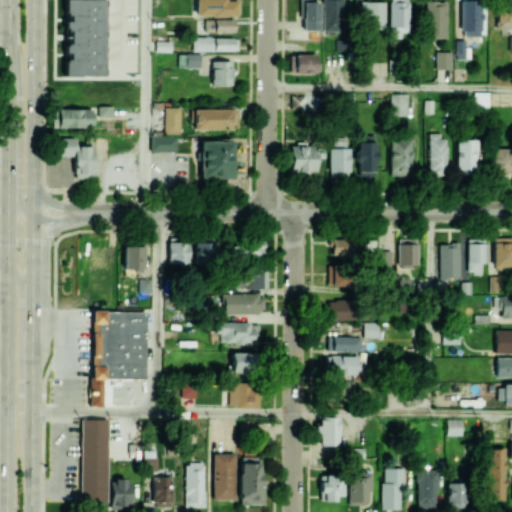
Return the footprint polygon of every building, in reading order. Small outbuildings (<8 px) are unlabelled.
[(61,0),(61,12),(63,12),(63,15),(66,15),(66,20),(62,20),(62,28),(63,28),(63,30),(66,30),(66,42),(64,42),(64,45),(62,45),(62,52),(66,52),(66,58),(64,58),(64,60),(62,60),(62,75),(100,75),(100,72),(100,0),(61,0)] [(193,0),(194,16),(239,15),(238,0),(193,0)] [(300,0),(300,30),(318,30),(319,1),(310,1),(310,0),(300,0)] [(322,0),(322,30),(341,31),(342,0),(322,0)] [(388,0),(389,38),(400,38),(400,32),(409,32),(408,0),(388,0)] [(446,37),(446,0),(425,0),(425,37),(446,37)] [(460,0),(460,36),(481,36),(480,0),(460,0)] [(383,1),(359,1),(359,28),(383,28),(383,1)] [(511,28),(511,13),(500,13),(500,28),(511,28)] [(191,50),(209,51),(210,37),(192,36),(191,50)] [(451,69),(451,51),(435,51),(435,69),(451,69)] [(199,53),(184,54),(184,67),(199,66),(199,53)] [(319,53),(293,54),(294,73),(320,72),(319,53)] [(230,60),(210,60),(210,85),(230,85),(230,60)] [(389,94),(389,108),(407,108),(406,93),(389,94)] [(164,106),(163,135),(150,134),(149,150),(177,150),(177,134),(179,134),(180,106),(164,106)] [(191,107),(191,128),(237,128),(237,107),(191,107)] [(56,127),(91,127),(91,117),(97,117),(97,108),(56,109),(56,127)] [(428,134),(427,174),(445,175),(446,134),(428,134)] [(375,176),(375,136),(366,136),(366,141),(356,141),(356,176),(375,176)] [(92,145),(75,146),(75,137),(56,138),(56,156),(73,155),(73,178),(93,178),(92,145)] [(233,138),(198,138),(198,178),(233,178),(233,138)] [(388,174),(410,175),(411,139),(389,138),(388,174)] [(475,138),(455,139),(456,170),(475,169),(475,138)] [(348,141),(335,140),(334,148),(328,148),(327,177),(347,177),(348,141)] [(317,171),(317,158),(322,158),(322,145),(290,144),(289,170),(317,171)] [(511,148),(493,149),(493,175),(511,175),(511,148)] [(511,266),(511,237),(493,237),(492,266),(511,266)] [(466,273),(481,273),(481,263),(484,263),(485,238),(466,238),(466,273)] [(331,256),(361,256),(361,239),(331,239),(331,256)] [(167,241),(168,263),(188,263),(188,240),(167,241)] [(264,241),(244,240),(244,245),(237,245),(237,256),(263,256),(264,241)] [(416,264),(416,240),(397,240),(396,264),(416,264)] [(215,242),(195,241),(194,264),(214,265),(215,242)] [(438,243),(438,277),(458,277),(458,243),(438,243)] [(122,268),(143,268),(143,244),(123,244),(122,268)] [(108,245),(86,245),(86,268),(108,267),(108,245)] [(390,245),(376,245),(377,265),(391,265),(390,245)] [(327,284),(344,284),(345,269),(327,268),(327,284)] [(267,273),(238,274),(238,287),(267,287),(267,273)] [(260,293),(222,293),(223,314),(260,313),(260,293)] [(511,318),(511,296),(492,296),(493,309),(501,309),(501,318),(511,318)] [(351,320),(352,300),(327,299),(326,319),(351,320)] [(90,310),(90,406),(130,406),(130,390),(121,390),(121,378),(144,378),(144,310),(90,310)] [(214,321),(214,333),(219,333),(218,343),(257,344),(258,322),(214,321)] [(377,337),(377,322),(362,322),(361,337),(377,337)] [(511,353),(511,329),(494,329),(493,353),(511,353)] [(359,351),(360,337),(331,336),(330,350),(359,351)] [(230,372),(251,373),(252,352),(230,351),(230,372)] [(358,356),(330,355),(329,373),(357,374),(358,356)] [(511,377),(511,356),(495,356),(495,377),(511,377)] [(259,406),(258,382),(227,383),(227,407),(259,406)] [(511,384),(496,384),(496,402),(511,402),(511,384)] [(337,444),(338,416),(316,416),(316,444),(337,444)] [(106,418),(79,418),(79,502),(106,502),(106,418)] [(461,435),(461,419),(445,419),(445,435),(461,435)] [(486,448),(485,498),(504,498),(505,448),(486,448)] [(234,499),(234,453),(212,453),(212,499),(234,499)] [(260,504),(262,456),(239,455),(238,504),(260,504)] [(184,506),(203,506),(203,463),(183,463),(184,506)] [(401,467),(381,467),(380,509),(400,509),(401,467)] [(415,468),(416,508),(436,507),(435,468),(415,468)] [(347,503),(368,502),(367,471),(346,472),(347,503)] [(341,499),(342,475),(319,474),(318,499),(341,499)] [(152,507),(171,506),(170,476),(151,476),(152,507)] [(130,478),(109,478),(108,508),(130,508),(130,478)] [(445,507),(464,508),(465,483),(447,482),(445,507)]
